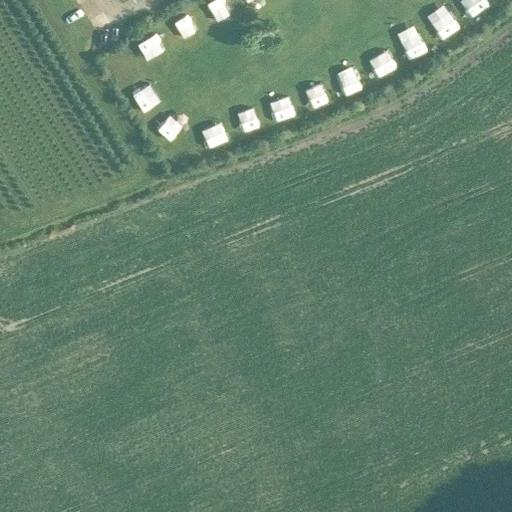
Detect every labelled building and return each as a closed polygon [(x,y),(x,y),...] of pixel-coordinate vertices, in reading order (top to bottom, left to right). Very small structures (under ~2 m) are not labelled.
[(444,15),(434,20),(441,34),(451,29),(444,15)] [(166,25),(178,48),(189,43),(177,19),(166,25)] [(155,58),(154,43),(133,43),(134,59),(155,58)] [(366,56),(376,75),(393,67),(384,47),(366,56)] [(162,137),(178,127),(168,111),(152,120),(162,137)] [(217,122),(204,129),(212,145),(225,138),(217,122)]
